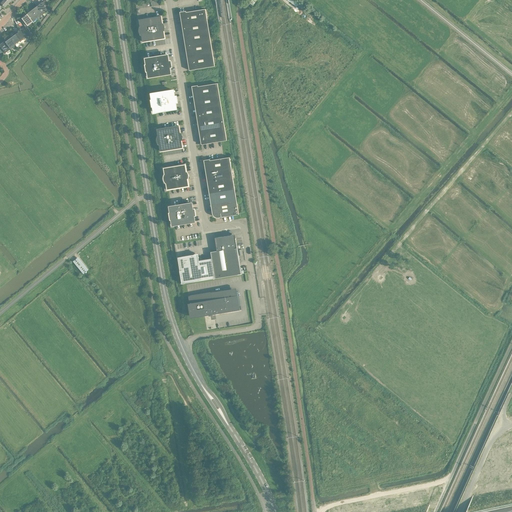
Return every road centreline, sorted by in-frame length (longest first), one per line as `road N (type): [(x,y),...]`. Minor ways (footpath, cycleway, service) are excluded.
road 1 (unclassified): [(168,0),(204,219),(213,227),(243,223),(254,291)]
road 2 (tertiary): [(148,196),(116,0)]
road 3 (tertiary): [(181,343),(148,196)]
